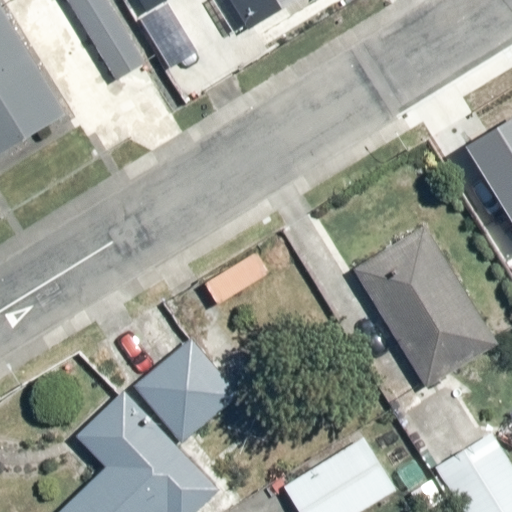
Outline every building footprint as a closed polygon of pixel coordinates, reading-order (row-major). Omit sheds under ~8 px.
[(0,0),(0,158),(70,116),(2,0),(0,0)] [(153,64),(113,0),(62,0),(115,87),(153,64)] [(171,0),(142,0),(150,13),(171,0)] [(232,0),(253,34),(308,0),(232,0)] [(511,116),(465,145),(511,220),(511,116)] [(431,223),(359,264),(431,383),(502,339),(431,223)] [(243,390),(192,336),(139,385),(191,440),(243,390)] [(59,511),(169,511),(171,510),(173,511),(206,511),(230,492),(124,387),(79,431),(111,460),(59,511)] [(511,511),(511,454),(497,429),(439,463),(468,511),(511,511)] [(365,511),(403,489),(370,435),(286,487),(301,511),(365,511)]
